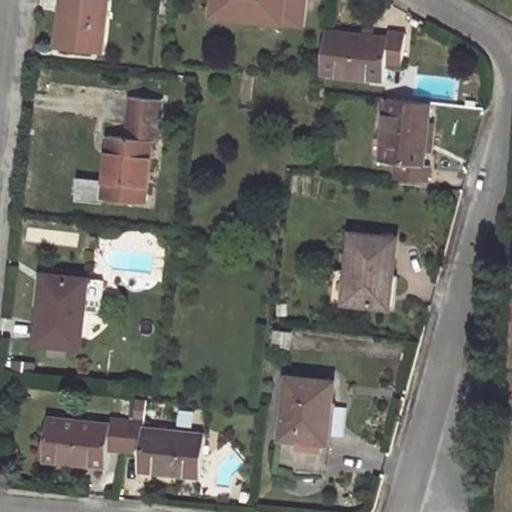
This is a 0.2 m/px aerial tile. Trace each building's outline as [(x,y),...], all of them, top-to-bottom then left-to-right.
[(108,1),(98,0),(63,0),(58,45),(102,50),(108,1)] [(277,0),(209,0),(207,15),(275,22),(277,0)] [(277,0),(275,22),(296,25),(299,0),(277,0)] [(323,75),(385,83),(388,65),(405,68),(409,35),(391,33),(390,44),(328,37),(323,75)] [(108,137),(101,201),(142,206),(149,141),(157,142),(161,102),(129,98),(125,138),(108,137)] [(391,100),(384,162),(400,164),(398,180),(431,184),(433,167),(424,166),(431,104),(391,100)] [(352,236),(346,281),(334,279),(331,303),(387,309),(395,241),(352,236)] [(40,283),(34,347),(77,351),(80,320),(97,322),(100,288),(40,283)] [(337,383),(290,378),(283,438),(328,443),(331,406),(334,407),(337,383)] [(109,425),(47,418),(42,460),(104,468),(107,451),(123,453),(126,421),(110,419),(109,425)] [(201,479),(205,436),(143,428),(143,424),(126,421),(123,453),(140,455),(138,472),(201,479)] [(325,469),(328,443),(283,438),(280,465),(325,469)]
